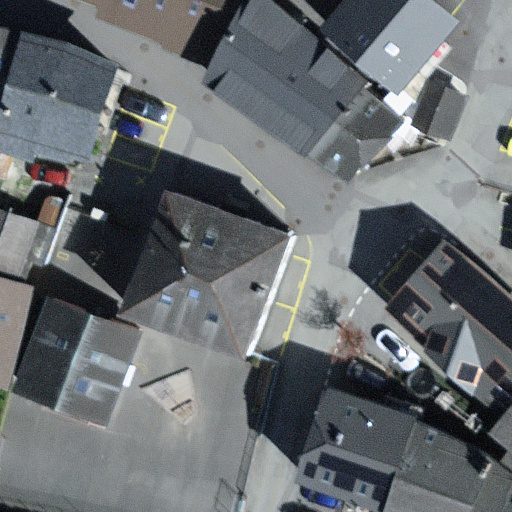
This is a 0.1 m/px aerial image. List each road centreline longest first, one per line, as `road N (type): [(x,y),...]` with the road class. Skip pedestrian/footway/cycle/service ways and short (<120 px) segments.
road 1 (residential): [(342,204),(291,175),(124,39),(47,0)]
road 2 (residential): [(270,511),(336,270),(342,204)]
road 3 (residential): [(511,271),(450,202),(342,204)]
